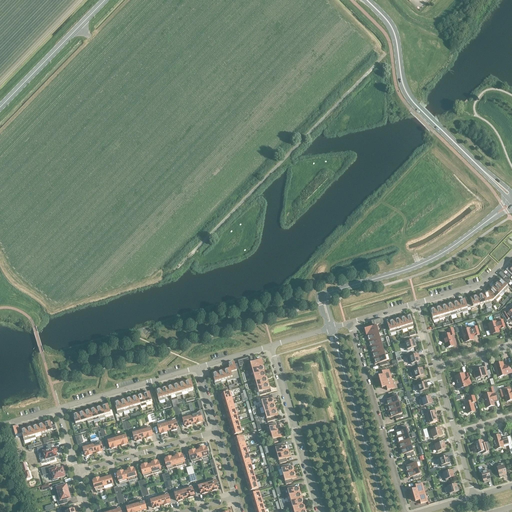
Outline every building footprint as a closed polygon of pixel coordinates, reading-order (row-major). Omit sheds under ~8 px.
[(500,280),(496,284),(503,291),(504,293),(509,288),(500,280)] [(499,295),(503,291),(496,284),(492,289),(499,295)] [(500,297),(499,295),(492,289),(488,293),(493,301),(494,300),(496,301),(500,297)] [(484,304),(485,306),(491,304),(490,302),(493,301),(488,293),(482,294),(484,304)] [(482,294),(476,296),(479,305),(484,304),(482,294)] [(472,303),(469,304),(470,308),(479,305),(476,296),(470,298),(472,303)] [(470,308),(469,304),(466,305),(464,300),(458,301),(461,311),(462,313),(468,311),(467,309),(470,308)] [(458,301),(453,303),(455,312),(456,314),(462,313),(461,311),(458,301)] [(456,314),(455,312),(453,303),(447,305),(450,314),(450,316),(456,314)] [(447,305),(441,306),(444,316),(444,318),(450,316),(450,314),(447,305)] [(444,316),(441,306),(435,308),(438,317),(439,320),(444,318),(444,316)] [(438,317),(435,308),(429,310),(433,321),(439,320),(438,317)] [(506,311),(503,315),(506,321),(510,319),(510,318),(511,319),(511,310),(511,311),(509,314),(506,311)] [(413,327),(410,316),(404,317),(407,329),(413,327)] [(407,329),(404,317),(398,319),(402,330),(407,329)] [(364,330),(366,336),(378,332),(376,326),(376,325),(380,324),(381,325),(384,324),(382,319),(371,322),(372,326),(373,326),(374,327),(372,328),(372,327),(364,330)] [(402,330),(398,319),(392,321),(396,332),(402,330)] [(392,321),(386,323),(390,334),(396,332),(392,321)] [(498,322),(496,323),(496,322),(488,325),(491,335),(499,333),(498,329),(500,329),(505,328),(502,321),(498,322)] [(462,333),(461,333),(461,334),(461,335),(462,336),(463,336),(465,343),(473,340),(472,337),(475,336),(475,337),(479,335),(477,327),(472,328),(472,329),(470,330),(470,329),(462,332),(462,333)] [(449,334),(443,336),(446,348),(454,346),(451,336),(454,335),(452,329),(448,330),(449,334)] [(368,341),(368,342),(380,338),(378,332),(366,336),(368,336),(368,338),(369,341),(368,341)] [(369,347),(381,344),(380,338),(368,342),(369,341),(370,343),(371,347),(369,347)] [(413,341),(410,342),(409,339),(401,342),(402,345),(403,350),(406,349),(407,350),(407,352),(410,351),(410,349),(415,348),(415,347),(417,347),(416,344),(414,344),(413,341)] [(372,352),(371,353),(383,350),(381,344),(369,347),(370,348),(371,347),(372,349),(371,349),(372,352)] [(373,359),(385,355),(383,350),(371,353),(373,353),(373,355),(374,358),(373,359)] [(411,366),(414,365),(414,363),(416,363),(417,364),(420,363),(419,362),(417,355),(414,356),(414,353),(405,355),(406,359),(407,363),(410,363),(411,364),(411,366)] [(376,364),(374,364),(375,365),(379,363),(380,367),(387,365),(386,361),(385,355),(373,359),(374,359),(375,362),(376,364)] [(250,363),(252,370),(263,366),(263,364),(262,360),(254,362),(252,363),(252,362),(253,362),(252,357),(238,361),(239,367),(243,366),(242,365),(250,363)] [(234,362),(228,364),(229,369),(230,369),(233,380),(239,378),(237,371),(238,370),(237,364),(235,365),(234,362)] [(504,366),(502,363),(494,365),(495,368),(494,369),(494,370),(494,371),(495,372),(496,372),(497,376),(501,375),(502,377),(506,375),(511,373),(511,371),(510,364),(504,366)] [(252,370),(253,375),(265,372),(264,372),(263,369),(262,367),(264,366),(263,366),(252,370)] [(418,377),(424,376),(422,369),(419,370),(418,367),(409,369),(410,373),(412,377),(414,377),(415,378),(416,380),(419,379),(418,377)] [(479,371),(473,373),(475,379),(481,377),(481,378),(487,376),(488,378),(491,377),(489,371),(486,371),(485,368),(478,370),(479,371)] [(230,369),(229,369),(224,370),(227,382),(233,380),(230,369)] [(227,382),(224,370),(218,372),(222,384),(221,381),(226,380),(227,382)] [(378,377),(380,383),(392,379),(391,379),(389,374),(390,374),(389,370),(385,371),(382,372),(381,372),(382,375),(378,377)] [(222,384),(218,372),(212,374),(216,385),(222,384)] [(265,372),(253,375),(255,381),(267,378),(267,377),(266,378),(265,374),(264,374),(264,373),(265,372)] [(457,385),(458,390),(468,387),(467,385),(471,384),(469,378),(465,379),(464,374),(461,375),(460,375),(458,375),(458,376),(455,377),(456,381),(455,382),(456,386),(457,385)] [(255,381),(257,387),(269,383),(268,383),(267,383),(266,380),(265,378),(267,378),(255,381)] [(380,383),(382,389),(386,387),(387,391),(394,388),(393,385),(391,380),(392,379),(380,383)] [(191,380),(185,382),(187,391),(193,389),(191,380)] [(420,394),(423,393),(422,391),(428,390),(429,389),(428,386),(427,387),(426,383),(423,384),(422,381),(413,383),(414,387),(415,387),(416,391),(419,391),(419,392),(420,394)] [(182,393),(187,391),(185,382),(179,384),(182,393)] [(269,383),(257,387),(258,393),(259,393),(260,396),(267,394),(266,390),(270,389),(269,389),(268,386),(267,384),(269,384),(269,383)] [(183,395),(182,393),(179,384),(173,385),(176,394),(176,395),(176,397),(183,395)] [(167,387),(170,396),(176,395),(176,394),(173,385),(167,387)] [(164,398),(165,398),(170,396),(167,387),(162,389),(164,398)] [(504,392),(507,402),(511,400),(511,390),(511,391),(509,387),(503,389),(504,392)] [(165,400),(165,398),(164,398),(162,389),(156,390),(159,402),(165,400)] [(152,402),(149,392),(143,394),(146,403),(152,402)] [(223,401),(232,398),(230,392),(221,395),(223,401)] [(143,394),(138,396),(140,405),(141,407),(147,405),(146,403),(143,394)] [(388,406),(387,406),(399,403),(397,397),(396,394),(389,396),(390,399),(385,400),(385,401),(387,401),(387,404),(388,404),(388,406)] [(498,394),(495,395),(495,394),(491,395),(490,394),(483,396),(486,408),(494,406),(493,402),(497,401),(499,400),(498,394)] [(423,406),(426,406),(432,404),(433,403),(432,400),(431,401),(430,397),(427,398),(426,395),(417,398),(419,401),(420,406),(423,405),(423,406)] [(140,405),(138,396),(132,397),(134,407),(135,407),(140,405)] [(261,402),(263,408),(275,404),(273,404),(272,401),(272,399),(273,399),(273,398),(268,399),(268,396),(260,398),(261,402)] [(469,402),(464,404),(467,414),(475,412),(472,403),(476,402),(474,396),(468,398),(469,402)] [(134,407),(132,397),(126,399),(129,411),(135,409),(135,407),(134,407)] [(223,401),(224,407),(234,404),(232,398),(223,401)] [(129,411),(126,399),(120,401),(124,412),(129,411)] [(124,412),(120,401),(114,403),(118,414),(124,412)] [(388,412),(389,412),(400,409),(399,403),(387,406),(387,407),(388,406),(389,408),(390,411),(388,412)] [(105,415),(111,414),(108,404),(102,406),(105,415)] [(234,404),(224,407),(226,413),(235,410),(234,404)] [(274,407),(273,405),(275,404),(263,408),(260,409),(261,414),(265,413),(276,410),(275,410),(274,407)] [(105,418),(105,415),(102,406),(96,408),(99,419),(105,418)] [(94,421),(99,419),(96,408),(90,410),(94,421)] [(400,409),(389,412),(390,412),(391,415),(392,417),(390,418),(395,417),(396,420),(403,418),(402,415),(400,409)] [(430,413),(429,409),(421,412),(422,416),(427,414),(430,424),(437,422),(434,412),(430,413)] [(88,423),(94,421),(90,410),(85,411),(87,420),(87,421),(88,423)] [(199,412),(191,415),(191,417),(194,424),(194,423),(196,423),(196,424),(202,423),(201,422),(202,421),(202,420),(205,419),(202,410),(199,411),(199,412)] [(226,413),(228,418),(237,416),(235,410),(226,413)] [(276,410),(265,413),(266,419),(267,422),(275,420),(274,417),(278,416),(278,415),(277,416),(276,412),(275,411),(276,410)] [(85,411),(79,413),(81,422),(87,421),(87,420),(85,411)] [(75,424),(81,422),(79,413),(73,415),(75,424)] [(194,424),(191,417),(191,415),(182,417),(185,426),(186,426),(186,427),(192,426),(191,424),(193,423),(193,424),(194,424)] [(229,424),(239,421),(237,416),(228,418),(229,424)] [(176,429),(177,429),(175,419),(166,422),(169,431),(171,430),(171,432),(177,430),(176,429)] [(47,432),(56,430),(55,425),(52,426),(50,421),(44,423),(47,432)] [(229,424),(231,430),(240,427),(239,421),(229,424)] [(157,424),(158,427),(160,434),(161,434),(161,435),(167,433),(166,431),(168,431),(169,431),(166,422),(157,424)] [(44,423),(38,425),(41,434),(47,432),(44,423)] [(269,428),(271,434),(282,431),(282,430),(281,431),(280,427),(279,426),(281,425),(276,426),(275,423),(268,425),(269,428)] [(33,426),(35,436),(41,434),(38,425),(33,426)] [(398,437),(396,438),(408,435),(406,429),(405,425),(398,428),(399,431),(394,432),(395,433),(396,432),(397,436),(397,435),(398,437)] [(35,436),(33,426),(27,428),(30,437),(30,440),(36,438),(35,436)] [(141,429),(144,439),(144,438),(146,437),(146,439),(152,437),(151,436),(152,436),(150,427),(141,429)] [(240,427),(231,430),(233,436),(242,433),(240,427)] [(441,435),(442,435),(442,432),(440,432),(439,429),(436,430),(435,427),(427,429),(428,433),(429,437),(432,436),(433,438),(433,439),(436,439),(436,437),(441,436),(441,435)] [(21,430),(20,430),(20,433),(22,433),(24,441),(30,440),(30,437),(27,428),(21,430)] [(144,439),(141,429),(132,432),(135,441),(136,441),(136,442),(142,440),(141,439),(143,438),(144,439)] [(282,431),(271,434),(272,440),(273,440),(273,443),(281,441),(280,438),(284,437),(284,436),(283,436),(282,433),(281,431),(283,431),(282,431)] [(116,437),(119,446),(119,445),(121,445),(121,446),(127,445),(126,444),(127,443),(125,434),(116,437)] [(398,444),(410,440),(408,435),(396,438),(398,438),(398,440),(399,443),(398,444)] [(501,439),(500,436),(492,438),(495,450),(503,448),(503,446),(508,444),(506,438),(501,439)] [(107,439),(108,441),(110,448),(111,448),(111,449),(117,448),(116,446),(118,445),(119,446),(116,437),(107,439)] [(234,439),(236,445),(245,443),(243,437),(234,439)] [(399,449),(400,450),(411,446),(410,440),(398,444),(399,444),(400,446),(401,449),(399,449)] [(91,444),(94,453),(96,452),(97,454),(102,452),(102,451),(100,441),(91,444)] [(432,447),(433,451),(436,450),(437,452),(437,453),(440,453),(440,451),(445,450),(443,443),(440,444),(439,441),(431,443),(432,447)] [(486,443),(483,444),(482,441),(474,443),(477,453),(482,452),(483,454),(489,452),(491,451),(489,443),(489,444),(487,445),(486,443)] [(236,445),(237,451),(247,448),(245,443),(236,445)] [(94,453),(91,444),(82,446),(85,456),(86,456),(86,457),(92,455),(91,453),(94,453)] [(275,449),(277,455),(289,451),(288,451),(287,451),(286,448),(285,446),(287,446),(287,445),(282,447),(281,444),(274,446),(275,449)] [(46,445),(39,448),(42,457),(44,457),(45,460),(50,459),(51,461),(55,460),(54,458),(57,457),(56,452),(57,452),(56,448),(48,450),(46,445)] [(413,452),(411,446),(400,450),(401,449),(402,453),(403,455),(401,455),(406,454),(407,457),(414,455),(413,452)] [(197,451),(200,461),(209,458),(206,449),(205,449),(205,448),(200,449),(200,451),(198,452),(198,451),(197,451)] [(237,451),(239,457),(248,454),(247,448),(237,451)] [(197,452),(195,452),(195,451),(189,452),(190,454),(189,454),(192,463),(200,461),(197,451),(197,452)] [(289,452),(289,451),(277,455),(279,461),(280,464),(287,462),(286,459),(290,457),(289,457),(288,454),(287,452),(289,452)] [(250,460),(248,454),(239,457),(241,463),(250,460)] [(173,458),(176,468),(185,465),(182,456),(181,456),(181,455),(176,457),(176,458),(174,459),(174,458),(173,458)] [(449,464),(448,457),(445,458),(444,455),(435,457),(436,461),(437,465),(440,465),(441,466),(446,465),(447,466),(450,465),(449,464)] [(168,470),(176,468),(173,458),(174,459),(171,460),(171,458),(165,459),(166,461),(165,461),(168,470)] [(241,463),(242,468),(252,466),(250,460),(241,463)] [(406,472),(406,473),(418,469),(416,463),(415,460),(408,462),(409,465),(405,467),(406,467),(407,470),(408,472),(406,472)] [(149,465),(152,475),(161,472),(158,463),(157,463),(157,462),(152,464),(152,465),(150,466),(150,465),(149,465)] [(505,463),(497,465),(498,468),(497,468),(497,469),(495,469),(496,472),(498,472),(499,477),(500,477),(500,478),(503,477),(502,476),(506,475),(505,472),(508,471),(505,463)] [(292,467),(293,467),(293,466),(288,467),(288,464),(280,466),(281,470),(283,476),(295,472),(293,472),(292,469),(292,467)] [(141,468),(144,477),(152,475),(149,465),(150,466),(147,467),(147,465),(141,467),(142,468),(141,468)] [(57,468),(54,469),(53,466),(41,469),(43,476),(50,474),(53,481),(57,480),(57,479),(65,477),(65,475),(66,475),(65,472),(64,472),(63,471),(62,468),(57,470),(57,468)] [(242,468),(244,474),(253,471),(252,466),(242,468)] [(487,471),(486,468),(481,470),(482,473),(481,473),(479,474),(480,477),(482,476),(483,482),(484,482),(484,483),(487,482),(486,481),(490,480),(489,477),(492,476),(490,470),(487,471)] [(128,480),(127,480),(128,482),(137,479),(134,470),(133,470),(133,469),(128,471),(128,472),(126,473),(126,472),(128,480)] [(420,475),(418,469),(406,473),(408,472),(409,476),(409,478),(408,478),(408,479),(412,477),(413,480),(421,478),(420,475)] [(445,480),(446,482),(449,481),(448,479),(454,478),(452,471),(449,472),(448,469),(439,471),(440,475),(442,475),(443,479),(445,479),(445,480)] [(253,471),(244,474),(246,480),(255,477),(253,471)] [(120,484),(128,482),(127,480),(128,480),(126,472),(125,472),(126,473),(123,474),(123,472),(118,474),(118,475),(117,475),(120,484)] [(295,472),(283,476),(285,482),(286,485),(293,483),(292,479),(296,478),(295,478),(294,475),(293,473),(295,472)] [(104,479),(102,480),(102,479),(104,487),(112,484),(110,477),(110,476),(104,478),(104,479)] [(246,480),(247,486),(257,483),(255,477),(246,480)] [(104,487),(102,479),(101,479),(102,480),(99,481),(99,479),(94,481),(94,482),(93,482),(96,491),(104,489),(104,487)] [(209,491),(211,490),(212,492),(217,490),(217,489),(218,489),(215,479),(206,482),(207,484),(209,491)] [(257,483),(247,486),(249,492),(258,489),(257,483)] [(453,486),(452,483),(443,485),(444,489),(445,489),(446,493),(449,493),(449,494),(450,496),(453,495),(452,493),(458,492),(459,491),(458,488),(457,489),(456,485),(453,486)] [(67,485),(62,487),(62,484),(53,486),(56,495),(68,492),(67,490),(68,489),(67,485)] [(207,492),(209,491),(207,484),(199,487),(201,494),(202,493),(202,495),(207,493),(207,492)] [(416,489),(414,489),(411,490),(413,496),(425,493),(424,493),(423,487),(422,484),(415,486),(416,489)] [(295,488),(294,485),(286,487),(287,490),(289,496),(301,493),(299,493),(298,490),(298,488),(299,487),(295,488)] [(191,486),(183,489),(185,498),(187,497),(188,499),(193,497),(193,496),(194,496),(191,486)] [(185,498),(183,489),(174,491),(177,501),(178,501),(178,502),(183,500),(183,499),(185,498)] [(68,492),(56,495),(59,505),(66,503),(65,500),(71,498),(70,494),(68,494),(68,492)] [(250,495),(252,501),(261,498),(259,492),(250,495)] [(158,496),(159,498),(161,505),(164,504),(164,506),(169,504),(169,503),(170,503),(167,493),(158,496)] [(289,496),(291,502),(302,499),(302,498),(301,499),(300,495),(300,496),(299,494),(301,493),(289,496)] [(425,493),(413,496),(415,502),(419,501),(420,504),(428,502),(427,498),(426,499),(424,493),(425,493)] [(159,498),(157,499),(157,498),(150,500),(153,508),(154,508),(154,509),(159,507),(159,506),(161,505),(161,506),(161,505),(159,498)] [(252,501),(254,507),(263,504),(261,498),(252,501)] [(135,505),(137,511),(140,511),(146,510),(144,502),(140,503),(139,499),(134,501),(135,505)] [(291,502),(292,508),(304,504),(303,505),(302,501),(301,499),(303,499),(302,499),(291,502)] [(137,511),(135,505),(134,501),(129,502),(130,506),(126,507),(127,511),(137,511)]
